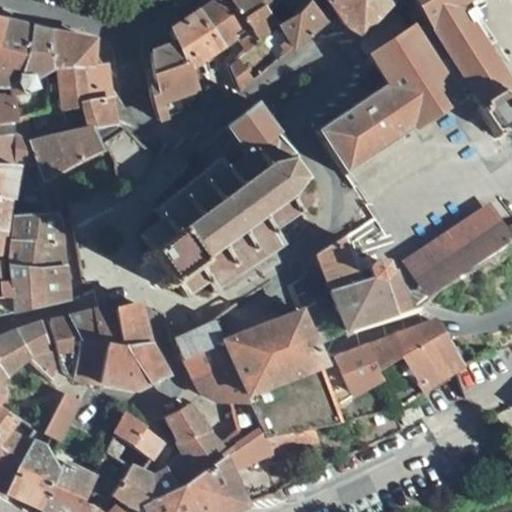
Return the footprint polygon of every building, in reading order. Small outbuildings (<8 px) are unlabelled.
[(257,44),(242,22),(227,0),(218,0),(197,14),(222,48),(226,45),(236,59),(240,57),(257,44)] [(277,27),(263,8),(257,0),(227,0),(242,22),(257,44),(278,29),(277,27)] [(279,0),(296,17),(306,4),(307,6),(314,0),(279,0)] [(360,40),(396,0),(320,0),(333,16),(338,22),(336,23),(345,32),(360,40)] [(476,110),(495,137),(511,126),(511,103),(504,91),(508,88),(456,7),(468,0),(409,0),(414,7),(469,93),(478,108),(476,110)] [(324,23),(307,6),(306,4),(296,17),(277,27),(278,29),(292,49),(309,36),(324,23)] [(414,130),(469,93),(414,7),(400,16),(410,30),(368,58),(376,71),(386,86),(370,96),(315,133),(344,177),(398,141),(414,130)] [(188,70),(222,48),(197,14),(169,31),(176,45),(188,70)] [(53,68),(52,68),(48,47),(49,32),(4,22),(0,38),(0,88),(9,89),(10,95),(11,97),(11,96),(21,94),(22,95),(37,90),(34,81),(46,74),(53,70),(53,68)] [(94,67),(94,66),(95,41),(49,32),(48,47),(52,68),(53,68),(55,68),(64,66),(83,67),(94,67)] [(188,70),(176,45),(153,49),(153,54),(149,55),(153,78),(154,81),(155,89),(149,91),(161,120),(169,117),(164,103),(199,91),(188,70)] [(253,81),(240,57),(236,59),(227,66),(241,92),(253,81)] [(80,105),(81,105),(83,67),(64,66),(55,68),(61,110),(80,107),(80,105)] [(81,105),(111,99),(105,66),(94,66),(94,67),(83,67),(81,105)] [(0,165),(16,165),(35,165),(29,143),(17,137),(14,135),(0,136),(0,123),(15,121),(11,96),(11,97),(10,95),(0,97),(0,165)] [(98,152),(101,151),(97,142),(115,127),(111,99),(81,105),(80,105),(80,107),(86,130),(51,138),(66,170),(98,152)] [(275,232),(314,203),(300,184),(304,179),(290,161),(293,157),(279,134),(280,134),(259,107),(257,103),(223,129),(243,154),(226,168),(219,159),(153,212),(159,221),(138,235),(149,250),(142,256),(145,260),(154,273),(163,285),(167,290),(174,284),(185,300),(207,284),(212,292),(250,267),(284,245),(275,232)] [(26,119),(15,121),(17,137),(29,143),(26,119)] [(17,137),(15,121),(0,123),(0,136),(14,135),(17,137)] [(142,188),(158,159),(124,128),(103,144),(113,162),(115,175),(142,188)] [(51,138),(29,143),(35,165),(42,183),(66,170),(51,138)] [(0,200),(9,201),(15,169),(0,168),(0,200)] [(0,200),(0,231),(5,232),(10,233),(12,218),(7,218),(9,201),(0,200)] [(511,240),(487,205),(401,263),(425,298),(511,240)] [(11,314),(68,302),(64,266),(61,231),(59,222),(54,215),(12,218),(10,233),(9,240),(7,264),(6,266),(8,282),(8,285),(12,292),(13,300),(11,300),(11,314)] [(349,330),(409,311),(395,272),(386,275),(383,264),(372,262),(365,270),(368,281),(358,284),(343,239),(314,257),(342,333),(349,330)] [(11,300),(0,299),(0,316),(11,314),(11,300)] [(104,346),(121,349),(113,312),(115,311),(114,305),(91,311),(97,345),(104,346)] [(121,349),(149,346),(138,306),(115,311),(113,312),(121,349)] [(74,340),(97,345),(91,311),(67,317),(75,334),(74,340)] [(324,367),(322,363),(300,312),(223,341),(221,342),(229,361),(245,397),(320,369),(324,367)] [(59,366),(70,381),(74,340),(75,334),(67,317),(49,322),(56,356),(59,366)] [(182,360),(221,342),(223,341),(213,321),(208,324),(173,340),(182,360)] [(421,394),(461,367),(435,321),(391,338),(401,357),(421,394)] [(51,379),(54,373),(46,343),(39,323),(14,332),(30,358),(27,360),(50,381),(51,379)] [(27,360),(30,358),(14,332),(0,337),(0,372),(5,380),(27,360)] [(401,357),(391,338),(364,348),(376,373),(401,357)] [(70,381),(96,385),(104,346),(97,345),(74,340),(70,381)] [(229,361),(221,342),(182,360),(192,379),(229,361)] [(133,392),(167,378),(149,346),(121,349),(104,346),(96,385),(133,392)] [(333,360),(347,389),(373,374),(376,373),(364,348),(333,360)] [(192,379),(196,390),(205,397),(216,402),(230,402),(247,402),(245,397),(229,361),(192,379)] [(378,383),(373,374),(347,389),(351,398),(378,383)] [(65,396),(55,415),(69,422),(79,403),(65,396)] [(175,443),(205,429),(188,406),(163,419),(175,443)] [(418,406),(399,414),(404,426),(423,417),(418,406)] [(0,448),(21,463),(31,442),(27,441),(8,434),(17,422),(15,420),(0,409),(0,448)] [(132,449),(149,462),(161,445),(142,432),(143,431),(123,414),(111,435),(112,436),(132,449)] [(50,437),(58,442),(69,422),(55,415),(44,435),(50,437)] [(218,445),(205,429),(175,443),(181,455),(195,477),(226,455),(224,452),(218,445)] [(315,429),(267,440),(262,442),(270,455),(273,457),(320,442),(315,429)] [(226,455),(195,477),(182,486),(174,490),(135,509),(134,511),(233,511),(245,507),(229,472),(268,455),(270,455),(262,442),(267,440),(262,432),(236,449),(226,455)] [(236,444),(235,434),(218,445),(224,452),(236,444)] [(50,458),(58,442),(50,437),(44,448),(50,458)] [(4,495),(39,511),(57,472),(50,458),(44,448),(31,442),(21,463),(4,495)] [(0,496),(2,499),(4,495),(21,463),(0,448),(0,496)] [(182,486),(195,477),(181,455),(166,469),(174,490),(182,486)] [(39,511),(40,511),(88,511),(91,507),(80,504),(85,494),(93,478),(61,463),(57,472),(39,511)] [(134,511),(135,509),(174,490),(166,469),(151,477),(142,473),(128,467),(127,468),(109,496),(126,509),(134,511)]
